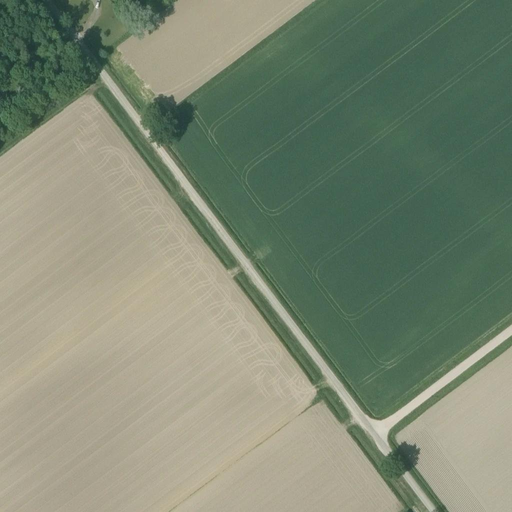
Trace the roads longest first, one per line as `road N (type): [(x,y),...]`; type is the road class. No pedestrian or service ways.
road 1 (unclassified): [(435,511),(52,0)]
road 2 (track): [(511,329),(373,433)]
